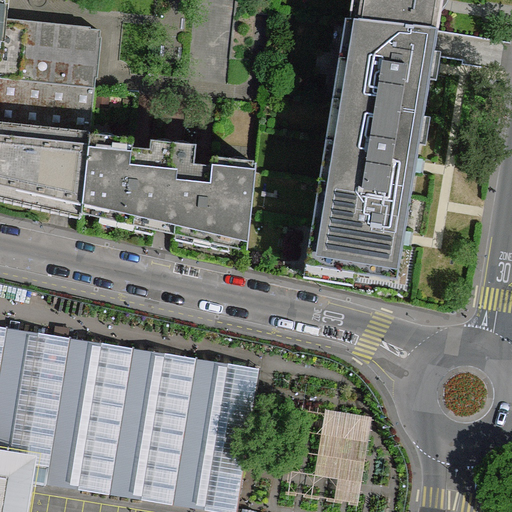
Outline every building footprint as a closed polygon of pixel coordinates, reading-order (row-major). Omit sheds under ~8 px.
[(0,0),(0,78),(3,79),(9,22),(10,0),(0,0)] [(444,0),(367,0),(363,24),(439,32),(444,0)] [(9,22),(3,79),(95,89),(102,31),(9,22)] [(439,32),(363,24),(359,23),(347,104),(425,117),(437,47),(439,32)] [(0,126),(0,114),(3,79),(0,78),(0,201),(82,220),(83,215),(90,139),(0,126)] [(95,89),(3,79),(0,114),(0,126),(90,139),(95,89)] [(425,117),(347,104),(333,186),(412,199),(425,117)] [(134,144),(90,139),(83,215),(166,223),(174,145),(151,143),(150,155),(133,153),(134,144)] [(197,147),(174,145),(166,223),(175,225),(174,235),(250,242),(257,166),(213,161),(212,172),(195,169),(197,147)] [(412,199),(333,186),(320,269),(398,282),(404,246),(412,199)] [(0,327),(0,478),(7,480),(28,484),(46,486),(69,339),(0,327)] [(238,511),(259,369),(69,339),(46,486),(220,511),(238,511)] [(1,511),(24,511),(28,484),(7,480),(1,511)]
